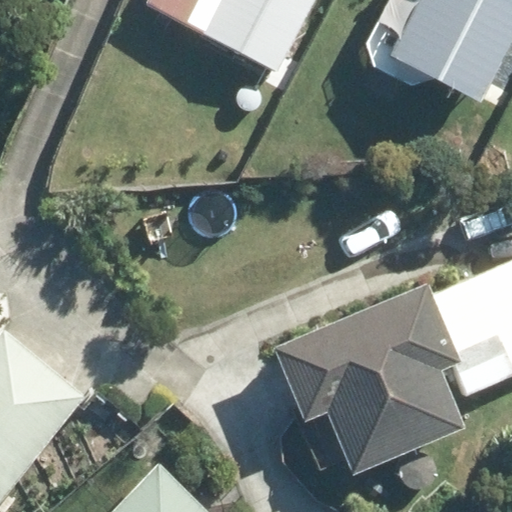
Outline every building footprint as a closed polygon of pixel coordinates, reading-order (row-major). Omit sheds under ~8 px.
[(141,0),(139,4),(269,76),(310,0),(141,0)] [(511,0),(411,0),(383,54),(471,102),(511,24),(511,0)] [(420,284),(266,348),(297,421),(320,411),(347,477),(458,430),(434,372),(446,366),(458,396),(511,373),(511,259),(425,296),(420,284)] [(0,493),(81,396),(0,330),(0,493)] [(204,511),(156,462),(105,511),(204,511)]
